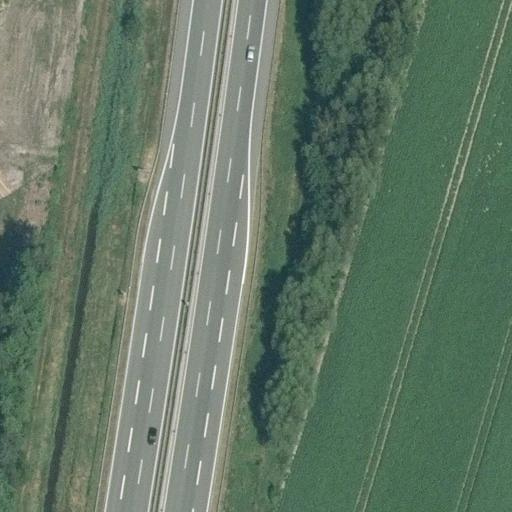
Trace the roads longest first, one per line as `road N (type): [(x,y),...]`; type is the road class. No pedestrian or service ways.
road 1 (motorway): [(208,0),(133,511)]
road 2 (motorway): [(176,511),(250,0)]
